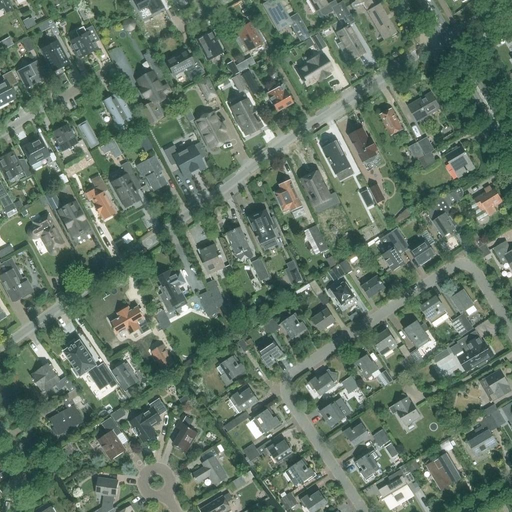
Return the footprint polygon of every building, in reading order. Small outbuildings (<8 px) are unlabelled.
[(0,0),(0,9),(3,8),(6,13),(12,10),(12,9),(11,8),(12,8),(7,0),(6,0),(1,3),(0,0)] [(134,0),(140,10),(139,11),(148,7),(152,15),(152,14),(151,13),(156,10),(156,11),(159,10),(158,9),(163,7),(163,8),(164,8),(159,0),(134,0)] [(294,16),(290,18),(280,0),(269,0),(263,4),(280,34),(292,28),(301,42),(310,36),(298,14),(294,16)] [(324,16),(333,11),(338,21),(343,17),(336,5),(334,0),(327,4),(324,0),(308,0),(315,12),(318,17),(324,20),(324,16)] [(356,0),(354,1),(350,4),(354,10),(362,5),(367,11),(384,40),(396,33),(388,20),(386,16),(379,4),(374,7),(373,5),(372,3),(370,0),(356,0)] [(341,1),(336,5),(343,17),(343,18),(349,14),(341,1)] [(87,19),(81,7),(77,9),(83,21),(87,19)] [(253,17),(249,11),(244,14),(248,20),(253,17)] [(26,30),(36,25),(32,18),(29,20),(28,18),(22,22),(26,30)] [(218,21),(222,28),(227,25),(224,18),(218,21)] [(123,26),(125,29),(129,30),(132,28),(133,24),(131,21),(127,20),(124,22),(123,26)] [(53,23),(48,26),(54,36),(59,33),(53,23)] [(250,23),(236,31),(248,52),(262,44),(250,23)] [(70,42),(71,44),(70,47),(71,50),(75,50),(79,58),(97,48),(94,43),(99,40),(92,26),(84,30),(82,28),(76,31),(79,38),(70,42)] [(364,53),(349,26),(336,33),(352,60),(364,53)] [(211,32),(210,32),(197,40),(208,61),(222,53),(211,32)] [(314,41),(313,42),(318,49),(326,45),(319,33),(313,38),(314,41)] [(34,49),(27,37),(21,41),(27,53),(34,49)] [(312,45),(309,39),(303,42),(306,48),(312,45)] [(8,41),(0,45),(0,46),(2,51),(11,46),(8,41)] [(57,41),(41,50),(53,72),(68,64),(57,41)] [(186,51),(166,61),(173,75),(184,70),(190,80),(198,76),(204,73),(198,62),(193,65),(190,60),(186,51)] [(151,73),(137,81),(141,89),(140,89),(145,98),(146,98),(150,104),(139,110),(147,125),(162,117),(155,103),(166,97),(165,95),(171,92),(167,85),(161,88),(157,80),(163,76),(150,52),(142,56),(151,73)] [(334,70),(323,52),(319,55),(319,54),(306,61),(306,62),(296,69),(306,87),(317,80),(318,82),(332,74),(330,72),(334,70)] [(245,60),(235,66),(239,73),(249,67),(245,60)] [(18,70),(23,80),(27,88),(49,77),(43,66),(40,68),(36,61),(18,70)] [(239,73),(232,62),(227,65),(233,76),(239,73)] [(9,87),(11,86),(18,83),(11,71),(1,77),(3,80),(0,81),(0,106),(15,99),(9,87)] [(242,77),(254,98),(261,93),(249,73),(242,77)] [(232,77),(240,92),(246,89),(237,74),(232,77)] [(207,80),(199,84),(207,99),(215,95),(207,80)] [(266,94),(269,99),(276,111),(292,102),(283,85),(266,94)] [(119,92),(103,101),(118,128),(134,118),(119,92)] [(410,106),(418,121),(440,108),(431,94),(410,106)] [(236,117),(235,118),(239,126),(241,125),(246,135),(249,133),(251,135),(258,131),(257,129),(261,127),(258,123),(259,122),(258,120),(257,120),(246,100),(246,101),(243,96),(238,99),(240,104),(232,108),(236,117)] [(392,109),(391,109),(380,115),(391,135),(402,129),(392,109)] [(212,113),(196,122),(198,127),(209,148),(226,140),(223,132),(219,125),(215,118),(212,113)] [(62,152),(73,146),(77,152),(79,150),(83,157),(85,162),(92,159),(88,152),(82,140),(77,142),(67,124),(51,133),(62,152)] [(85,124),(79,127),(90,147),(96,144),(85,124)] [(355,132),(348,136),(350,140),(362,162),(364,161),(365,163),(366,164),(368,164),(370,163),(372,162),(374,161),(375,160),(375,158),(375,156),(376,155),(375,153),(378,152),(371,139),(368,140),(362,129),(355,132)] [(136,138),(143,152),(153,148),(145,133),(136,138)] [(427,137),(417,143),(425,156),(430,153),(434,150),(427,137)] [(22,149),(34,170),(41,166),(38,161),(49,155),(40,139),(22,149)] [(113,140),(100,147),(104,154),(110,151),(111,152),(114,158),(121,155),(117,148),(113,140)] [(174,146),(164,151),(171,166),(176,163),(182,176),(189,172),(190,173),(191,173),(197,169),(198,169),(199,171),(205,168),(200,159),(206,156),(199,143),(194,146),(178,154),(177,152),(174,146)] [(415,161),(419,159),(425,156),(417,143),(408,147),(415,161)] [(338,144),(322,152),(335,179),(351,171),(338,144)] [(444,157),(458,179),(475,169),(462,146),(444,157)] [(0,158),(0,166),(7,180),(23,173),(26,179),(32,175),(24,159),(18,162),(12,152),(0,158)] [(430,153),(425,156),(419,159),(424,169),(436,162),(430,153)] [(137,165),(142,174),(144,173),(146,176),(153,189),(165,182),(159,171),(161,170),(153,157),(137,165)] [(111,182),(125,208),(139,200),(135,193),(127,178),(134,175),(127,163),(121,166),(125,175),(111,182)] [(68,167),(64,169),(68,178),(73,175),(68,167)] [(317,173),(301,180),(314,207),(318,214),(339,204),(334,194),(329,196),(317,173)] [(64,174),(58,176),(63,185),(69,182),(64,174)] [(95,187),(84,194),(88,202),(92,199),(96,205),(94,206),(99,214),(100,213),(104,220),(115,214),(103,192),(106,190),(99,177),(92,181),(95,187)] [(273,192),(282,213),(291,209),(295,219),(306,215),(291,181),(280,185),(281,189),(273,192)] [(385,200),(377,184),(369,188),(376,204),(385,200)] [(455,191),(443,198),(449,208),(461,201),(460,199),(462,198),(463,196),(463,195),(463,192),(461,188),(455,191)] [(491,189),(474,200),(468,203),(479,220),(488,215),(489,217),(497,212),(493,207),(502,202),(495,189),(493,191),(491,189)] [(367,190),(364,192),(367,199),(364,201),(367,208),(374,205),(367,190)] [(52,210),(60,205),(53,192),(44,196),(52,210)] [(436,202),(428,208),(435,220),(433,221),(443,237),(455,229),(448,219),(454,216),(449,208),(443,198),(436,202)] [(23,209),(19,201),(13,204),(17,212),(23,209)] [(79,234),(79,235),(82,233),(81,232),(88,229),(74,202),(58,211),(72,237),(79,234)] [(4,209),(3,209),(7,218),(17,213),(12,204),(4,209)] [(249,217),(247,218),(259,245),(261,244),(264,251),(277,245),(274,239),(275,238),(272,231),(274,229),(277,227),(273,217),(270,219),(265,209),(257,213),(257,212),(253,213),(252,212),(252,213),(249,216),(249,217)] [(36,237),(40,235),(50,253),(53,255),(56,254),(57,252),(57,250),(55,247),(62,243),(47,213),(31,221),(33,226),(32,227),(29,229),(28,231),(29,234),(31,236),(33,238),(36,237)] [(317,225),(317,226),(329,249),(338,244),(326,221),(317,225)] [(306,232),(317,254),(328,249),(316,226),(309,230),(309,231),(306,232)] [(227,234),(235,253),(233,256),(240,261),(244,255),(250,260),(253,255),(252,251),(251,252),(241,228),(227,234)] [(399,244),(404,253),(410,248),(397,228),(391,232),(399,244)] [(420,265),(435,255),(429,246),(435,243),(426,231),(418,236),(423,244),(411,252),(420,265)] [(399,244),(391,232),(383,238),(379,240),(387,252),(382,255),(393,271),(404,263),(394,248),(399,244)] [(479,238),(475,240),(479,248),(485,244),(480,237),(479,238)] [(511,250),(506,241),(493,249),(502,265),(507,262),(511,271),(511,250)] [(485,244),(479,248),(475,250),(481,260),(491,253),(485,244)] [(201,251),(206,262),(203,263),(208,275),(226,268),(215,245),(201,251)] [(336,265),(332,256),(325,260),(330,268),(336,265)] [(0,272),(4,279),(1,280),(12,301),(13,300),(14,302),(20,299),(19,297),(24,295),(25,297),(32,293),(26,281),(24,277),(22,278),(11,258),(0,264),(0,272)] [(270,277),(261,259),(252,263),(260,282),(270,277)] [(345,261),(340,265),(347,275),(352,271),(345,261)] [(347,275),(340,265),(332,270),(327,273),(334,283),(338,280),(347,275)] [(289,272),(294,284),(302,280),(296,268),(289,272)] [(170,271),(158,278),(162,286),(159,287),(163,293),(159,295),(168,313),(175,309),(174,307),(185,300),(185,299),(182,293),(183,293),(185,291),(181,293),(178,287),(185,283),(186,283),(180,272),(180,273),(173,277),(170,271)] [(377,276),(362,286),(370,298),(385,288),(377,276)] [(206,283),(215,302),(222,298),(214,280),(206,283)] [(309,284),(310,287),(324,307),(327,304),(329,303),(314,281),(309,284)] [(328,290),(328,293),(332,298),(334,299),(336,297),(338,300),(337,304),(341,305),(342,305),(346,306),(347,302),(355,297),(346,284),(344,283),(343,283),(341,285),(341,287),(339,288),(338,286),(335,285),(328,290)] [(198,296),(207,316),(218,310),(209,291),(198,296)] [(452,298),(462,313),(462,314),(457,318),(468,333),(474,329),(466,318),(477,311),(473,306),(463,291),(452,298)] [(421,307),(432,324),(447,314),(436,297),(421,307)] [(120,318),(111,323),(117,335),(126,329),(129,335),(139,329),(142,335),(149,331),(151,330),(145,320),(144,319),(145,318),(138,307),(131,311),(128,307),(117,314),(120,318)] [(327,309),(312,318),(321,331),(335,322),(327,309)] [(164,311),(155,315),(160,324),(164,332),(173,328),(168,319),(164,311)] [(294,315),(282,323),(292,339),(306,329),(302,322),(300,324),(294,315)] [(273,318),(267,322),(274,332),(280,328),(273,318)] [(468,333),(457,318),(451,322),(461,338),(468,333)] [(267,322),(262,325),(269,336),(274,332),(267,322)] [(417,322),(405,330),(406,331),(411,340),(416,347),(418,349),(430,341),(429,339),(424,332),(429,329),(425,323),(420,326),(417,322)] [(375,348),(378,353),(381,357),(394,348),(394,347),(397,344),(387,330),(372,340),(377,347),(375,348)] [(464,353),(457,357),(466,373),(477,366),(478,368),(487,363),(485,361),(492,357),(487,348),(486,348),(476,331),(457,342),(458,344),(450,348),(454,356),(463,351),(464,353)] [(271,338),(256,348),(269,367),(275,362),(273,360),(276,358),(282,354),(280,352),(271,338)] [(244,352),(244,353),(250,349),(243,339),(237,343),(244,352)] [(68,349),(64,352),(75,368),(73,370),(77,376),(80,375),(81,376),(88,372),(100,390),(109,384),(112,388),(117,384),(103,364),(98,368),(97,368),(96,366),(97,365),(80,341),(76,344),(75,344),(73,342),(67,346),(69,348),(68,349)] [(151,352),(161,369),(174,362),(163,344),(151,352)] [(418,366),(410,354),(404,345),(398,349),(412,369),(418,366)] [(416,350),(410,354),(418,366),(424,361),(416,350)] [(432,358),(435,364),(450,355),(447,350),(432,358)] [(366,379),(372,375),(375,379),(381,375),(381,374),(378,370),(379,370),(373,361),(371,362),(367,356),(355,364),(366,379)] [(232,357),(216,368),(222,376),(221,377),(227,386),(232,382),(231,381),(231,380),(238,375),(240,377),(246,372),(245,371),(241,365),(239,366),(232,357)] [(135,375),(136,375),(128,363),(126,365),(124,363),(112,371),(126,390),(127,390),(127,389),(135,384),(135,383),(139,381),(135,375)] [(51,365),(49,366),(48,364),(31,376),(33,379),(32,379),(33,381),(34,381),(39,388),(46,383),(50,389),(56,385),(61,382),(61,381),(53,370),(54,369),(51,365)] [(381,375),(388,385),(393,382),(386,370),(381,374),(381,375)] [(489,396),(493,402),(511,391),(504,380),(506,379),(500,370),(485,379),(494,393),(489,396)] [(330,372),(319,380),(317,377),(308,384),(313,390),(315,388),(320,396),(335,386),(333,382),(335,381),(337,374),(331,373),(330,372)] [(341,383),(345,389),(356,381),(352,376),(347,379),(341,383)] [(61,382),(56,385),(59,390),(65,385),(71,393),(76,389),(69,379),(64,382),(62,380),(61,381),(61,382)] [(356,381),(345,389),(349,394),(357,389),(359,387),(356,381)] [(237,393),(232,397),(229,398),(230,400),(239,413),(257,401),(250,389),(247,385),(236,391),(237,393)] [(83,422),(75,406),(84,399),(80,395),(76,389),(71,393),(70,393),(71,394),(66,398),(65,396),(60,399),(68,410),(49,420),(54,428),(53,428),(52,431),(55,435),(57,436),(83,422)] [(128,396),(130,401),(139,396),(136,391),(128,396)] [(178,400),(182,406),(190,400),(186,395),(178,400)] [(421,417),(415,408),(414,409),(407,397),(389,408),(393,415),(398,412),(406,426),(421,417)] [(339,400),(321,412),(331,427),(345,417),(351,413),(341,398),(339,400)] [(136,436),(139,435),(144,442),(147,440),(148,440),(150,440),(151,439),(152,438),(152,436),(155,434),(151,427),(161,421),(158,417),(167,411),(159,399),(149,405),(152,409),(132,422),(136,427),(132,430),(136,436)] [(511,403),(503,409),(508,417),(511,414),(511,403)] [(483,411),(487,416),(490,414),(497,410),(494,404),(483,411)] [(267,410),(252,421),(262,435),(264,433),(265,434),(280,424),(276,418),(273,419),(267,410)] [(493,419),(500,414),(497,410),(490,414),(493,419)] [(224,427),(228,432),(249,418),(246,412),(224,427)] [(490,414),(487,416),(478,421),(481,427),(474,431),(476,434),(467,439),(476,454),(490,446),(491,448),(498,445),(490,432),(491,432),(498,428),(493,419),(490,414)] [(173,444),(186,452),(198,433),(188,427),(192,420),(184,415),(176,428),(181,431),(173,444)] [(111,418),(102,424),(109,435),(99,442),(110,459),(125,449),(116,437),(121,433),(111,418)] [(353,429),(351,428),(345,432),(354,446),(370,436),(361,423),(353,429)] [(383,430),(373,437),(376,442),(386,436),(383,430)] [(386,436),(376,442),(380,447),(390,441),(386,436)] [(271,440),(257,450),(260,454),(260,455),(266,451),(266,450),(267,449),(274,444),(271,440)] [(274,444),(267,449),(266,450),(266,451),(270,457),(272,456),(277,463),(292,453),(285,441),(276,447),(274,444)] [(253,444),(243,451),(246,456),(256,449),(253,444)] [(391,444),(385,447),(389,453),(389,452),(394,449),(395,449),(391,444)] [(256,449),(246,456),(247,457),(250,462),(251,461),(260,455),(260,454),(257,450),(256,449)] [(379,457),(375,450),(360,461),(359,459),(354,463),(365,478),(380,468),(374,460),(379,457)] [(446,454),(426,465),(440,488),(451,481),(452,483),(460,478),(446,454)] [(192,475),(195,480),(196,480),(198,483),(210,476),(215,485),(227,478),(214,456),(202,463),(205,467),(192,475)] [(414,459),(405,464),(410,473),(419,467),(414,459)] [(290,481),(295,488),(314,474),(310,468),(308,470),(302,461),(289,470),(286,472),(292,480),(290,481)] [(392,485),(380,492),(389,507),(404,498),(405,500),(413,495),(407,485),(402,478),(410,473),(405,464),(399,468),(400,471),(388,478),(392,485)] [(233,482),(237,489),(246,484),(242,477),(233,482)] [(96,494),(116,497),(118,481),(98,479),(96,494)] [(302,499),(310,511),(314,511),(327,503),(319,492),(310,498),(308,495),(302,499)] [(282,498),(280,500),(284,505),(293,498),(290,493),(286,495),(282,498)] [(200,510),(201,511),(225,511),(230,509),(227,503),(232,499),(229,494),(223,497),(223,496),(200,510)] [(293,498),(284,505),(287,510),(297,504),(293,498)]
